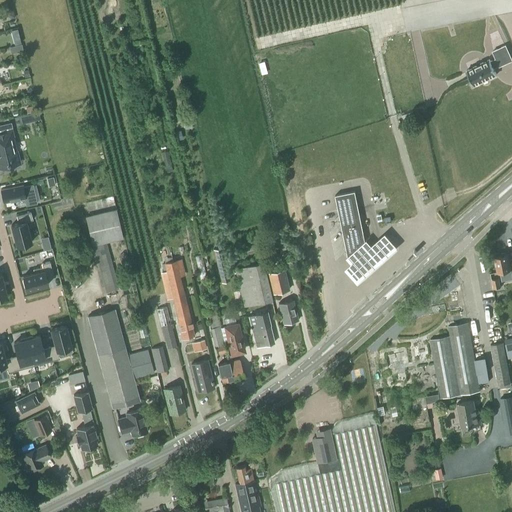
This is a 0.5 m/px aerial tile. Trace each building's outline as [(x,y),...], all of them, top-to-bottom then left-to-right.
[(10,52),(22,50),(18,27),(9,29),(13,45),(9,46),(10,52)] [(489,60),(466,70),(467,72),(470,78),(473,86),(496,75),(489,60)] [(37,111),(18,116),(19,122),(39,117),(37,111)] [(0,166),(20,162),(10,123),(0,125),(0,166)] [(21,178),(2,183),(5,194),(24,190),(26,196),(31,195),(27,181),(22,182),(21,178)] [(335,195),(348,257),(365,242),(355,191),(335,195)] [(92,244),(122,237),(116,209),(86,216),(92,244)] [(15,220),(7,223),(13,242),(28,237),(23,218),(29,216),(27,210),(13,214),(15,220)] [(365,242),(348,257),(346,259),(351,265),(345,270),(358,285),(398,249),(385,235),(372,247),(366,241),(365,242)] [(43,249),(51,247),(47,236),(40,238),(43,249)] [(222,246),(214,248),(222,281),(230,279),(222,246)] [(501,253),(500,255),(494,256),(497,272),(510,269),(511,278),(511,258),(508,259),(507,253),(506,254),(504,252),(501,253)] [(185,275),(181,259),(164,263),(183,338),(194,336),(180,277),(185,275)] [(23,280),(22,280),(24,287),(25,287),(26,290),(48,285),(46,277),(53,275),(49,261),(41,263),(42,266),(39,267),(33,269),(34,273),(22,276),(23,279),(23,280)] [(263,262),(235,269),(246,317),(248,316),(267,312),(264,302),(272,300),(263,262)] [(284,269),(269,273),(274,293),(289,289),(284,269)] [(284,323),(298,320),(293,299),(278,303),(284,323)] [(138,402),(138,401),(132,379),(153,373),(147,350),(126,356),(113,309),(88,316),(113,408),(138,402)] [(227,351),(221,329),(216,309),(207,311),(211,328),(210,328),(215,346),(217,346),(218,353),(227,351)] [(251,316),(248,316),(251,329),(256,347),(274,342),(266,312),(251,316)] [(441,398),(480,391),(467,322),(448,325),(450,335),(430,339),(441,398)] [(243,349),(236,323),(225,326),(232,352),(234,352),(234,353),(241,351),(241,350),(243,349)] [(177,347),(171,324),(162,326),(167,349),(177,347)] [(55,345),(49,347),(52,360),(60,359),(59,355),(72,351),(69,339),(70,338),(68,331),(67,331),(65,325),(51,329),(55,345)] [(32,336),(26,337),(34,366),(52,360),(49,347),(42,348),(39,335),(32,337),(32,336)] [(17,355),(11,357),(15,371),(34,366),(26,337),(20,339),(20,341),(14,342),(17,355)] [(193,350),(206,347),(204,338),(191,341),(193,350)] [(0,343),(0,342),(0,370),(7,369),(8,373),(15,371),(11,357),(5,359),(0,343)] [(498,385),(510,383),(502,343),(491,345),(498,385)] [(157,372),(165,370),(168,370),(162,346),(151,348),(157,372)] [(229,361),(233,378),(244,376),(239,358),(229,361)] [(198,391),(214,387),(207,359),(191,363),(198,391)] [(233,378),(229,361),(217,364),(222,381),(233,378)] [(26,381),(28,388),(39,386),(38,379),(26,381)] [(180,385),(163,388),(169,415),(186,411),(180,385)] [(92,408),(87,391),(73,394),(78,412),(85,410),(88,424),(76,428),(78,434),(75,435),(77,443),(80,442),(82,449),(97,445),(95,436),(97,435),(94,427),(93,427),(92,424),(93,423),(89,409),(92,408)] [(16,402),(21,412),(39,403),(34,392),(16,402)] [(440,393),(426,395),(428,407),(441,405),(440,393)] [(511,395),(501,397),(507,434),(511,433),(511,395)] [(461,426),(480,422),(479,412),(476,413),(473,399),(457,402),(461,426)] [(132,435),(147,431),(141,409),(126,412),(127,416),(117,419),(121,432),(128,431),(128,429),(130,429),(132,435)] [(342,467),(270,483),(276,511),(286,511),(298,497),(303,496),(300,493),(306,487),(306,490),(310,486),(308,478),(334,485),(335,481),(337,487),(331,494),(339,492),(350,502),(359,500),(374,483),(394,500),(384,458),(376,468),(372,466),(374,459),(363,461),(362,465),(357,443),(380,438),(374,413),(332,422),(342,467)] [(40,434),(51,429),(45,414),(34,419),(40,434)] [(315,438),(309,439),(314,463),(335,459),(328,429),(313,432),(315,438)] [(41,460),(50,456),(45,445),(36,449),(35,448),(23,454),(30,470),(42,464),(41,460)] [(248,481),(252,480),(250,468),(245,469),(244,465),(236,467),(239,483),(248,481)] [(239,483),(235,484),(241,511),(261,511),(256,490),(255,490),(252,480),(248,481),(239,483)] [(229,511),(226,498),(207,501),(209,511),(218,510),(218,511),(229,511)]
